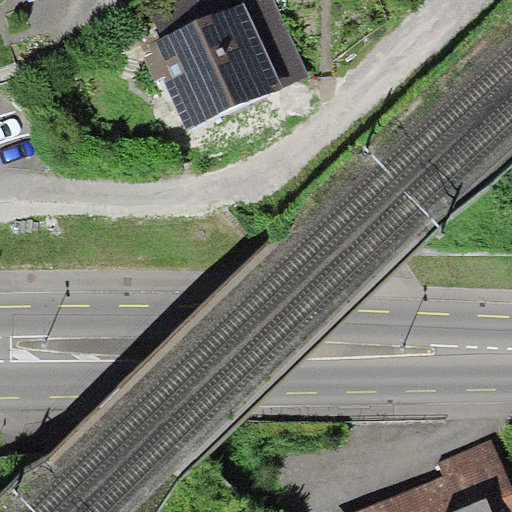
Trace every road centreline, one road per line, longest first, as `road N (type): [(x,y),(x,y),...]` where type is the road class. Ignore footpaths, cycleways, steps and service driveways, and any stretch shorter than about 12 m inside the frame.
road 1 (residential): [(0,184),(129,195),(204,190),(272,167),(464,0)]
road 2 (primary): [(0,349),(511,352)]
